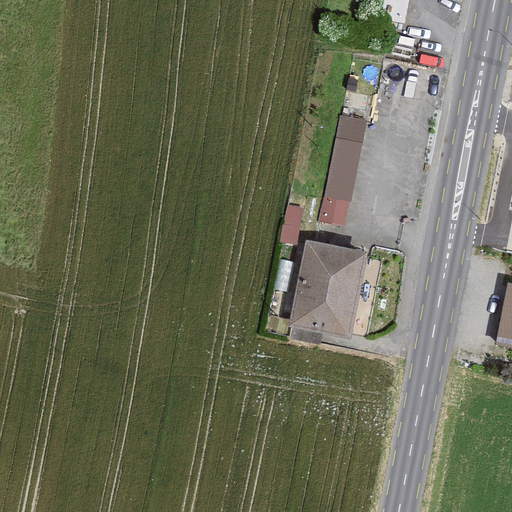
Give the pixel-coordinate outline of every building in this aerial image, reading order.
[(365,0),(363,12),(406,20),(409,0),(365,0)] [(336,111),(320,220),(349,224),(365,115),(336,111)] [(295,240),(303,207),(290,203),(282,237),(295,240)] [(370,254),(307,242),(291,325),(354,336),(370,254)] [(511,278),(508,277),(497,339),(511,341),(511,278)]
